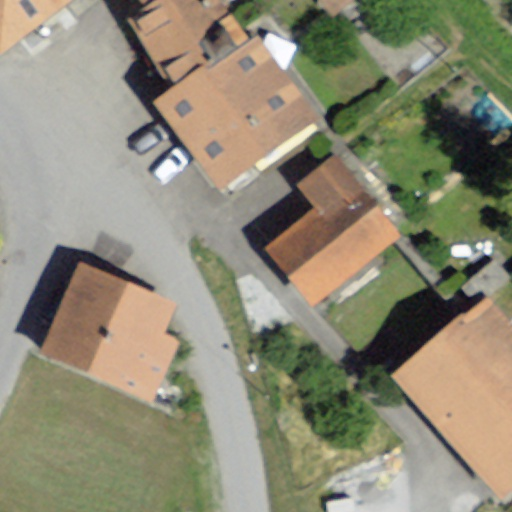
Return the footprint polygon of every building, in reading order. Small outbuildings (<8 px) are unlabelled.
[(0,0),(0,59),(0,60),(77,0),(0,0)] [(139,0),(151,18),(132,30),(175,98),(250,44),(217,0),(139,0)] [(315,0),(330,20),(356,0),(315,0)] [(158,110),(218,193),(323,119),(263,35),(250,44),(175,98),(158,110)] [(270,254),(312,309),(397,245),(337,167),(297,196),(315,219),(270,254)] [(83,273),(46,358),(154,404),(179,346),(161,339),(173,311),(83,273)] [(394,382),(502,503),(511,494),(511,332),(487,304),(394,382)]
